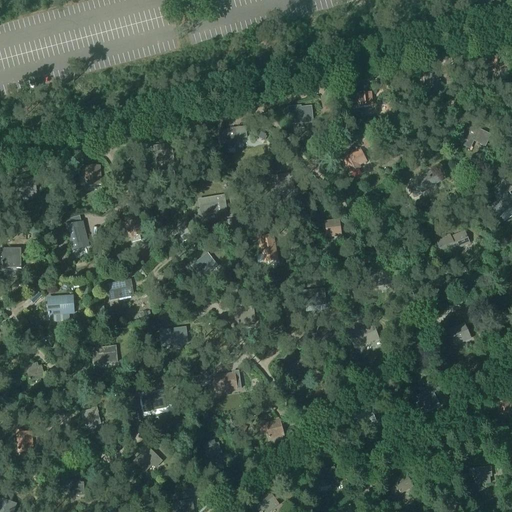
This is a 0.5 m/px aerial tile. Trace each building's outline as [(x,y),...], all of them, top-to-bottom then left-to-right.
[(493,63),(474,66),(476,74),(493,72),(494,72),(508,69),(506,56),(492,59),(493,63)] [(437,82),(436,72),(428,73),(429,77),(425,77),(426,88),(440,86),(440,82),(437,82)] [(372,93),(351,96),(353,111),(374,109),(372,93)] [(300,107),(290,108),(290,115),(294,115),(295,124),(313,122),(311,108),(300,109),(300,107)] [(466,148),(471,146),(473,141),(485,147),(490,136),(482,133),(478,132),(480,128),(471,123),(461,145),(466,148)] [(219,132),(221,149),(232,148),(232,147),(236,146),(236,145),(240,145),(239,139),(246,139),(245,128),(238,129),(238,130),(235,130),(235,129),(231,130),(231,131),(219,132)] [(364,144),(366,149),(373,146),(370,140),(364,144)] [(168,150),(167,146),(151,149),(152,155),(155,154),(156,160),(156,161),(156,162),(157,162),(168,160),(169,161),(173,161),(171,149),(168,150)] [(350,174),(359,170),(357,167),(366,163),(360,151),(343,160),(349,172),(350,174)] [(99,170),(99,167),(85,168),(86,183),(86,187),(101,186),(100,176),(100,170),(99,170)] [(411,184),(408,185),(414,198),(422,194),(422,193),(435,186),(440,184),(434,170),(428,173),(410,182),(411,184)] [(289,179),(288,176),(273,178),(274,184),(276,184),(277,190),(277,192),(278,192),(278,191),(290,189),(290,191),(294,190),(292,178),(289,179)] [(497,204),(492,207),(499,217),(511,208),(511,198),(509,194),(511,191),(511,187),(507,180),(495,188),(499,194),(495,197),(499,203),(497,204)] [(32,185),(32,181),(17,183),(18,189),(19,189),(20,195),(20,197),(21,197),(32,195),(32,196),(37,196),(35,184),(32,185)] [(224,197),(199,201),(201,216),(208,215),(208,214),(217,212),(217,214),(221,213),(220,205),(225,204),(224,197)] [(101,215),(106,212),(102,207),(97,211),(101,215)] [(235,220),(228,222),(230,232),(237,231),(235,220)] [(139,221),(126,225),(129,237),(130,239),(131,239),(132,243),(141,241),(140,237),(140,236),(139,236),(139,235),(143,233),(142,229),(141,224),(140,224),(139,221)] [(337,225),(336,222),(325,224),(327,236),(326,236),(327,238),(328,238),(328,237),(337,236),(337,237),(341,237),(340,225),(337,225)] [(86,237),(82,223),(66,228),(73,252),(84,249),(84,248),(82,249),(80,241),(85,240),(84,238),(86,237)] [(449,235),(436,240),(443,258),(457,252),(456,251),(470,245),(465,231),(450,237),(449,235)] [(273,236),(259,238),(264,263),(277,261),(273,236)] [(21,268),(21,250),(0,250),(0,258),(2,259),(2,263),(2,266),(3,266),(17,266),(17,268),(21,268)] [(206,254),(190,267),(200,280),(216,267),(206,254)] [(385,274),(384,271),(373,273),(376,285),(375,285),(376,287),(377,287),(377,286),(386,285),(386,286),(390,285),(388,273),(385,274)] [(133,297),(130,282),(108,286),(111,300),(118,298),(118,299),(119,299),(119,298),(129,296),(129,298),(133,297)] [(324,290),(300,292),(302,309),(326,306),(324,290)] [(74,297),(47,298),(48,317),(75,316),(74,297)] [(250,313),(249,309),(234,311),(235,317),(237,317),(238,324),(237,324),(238,325),(239,325),(250,323),(250,324),(254,324),(253,312),(250,313)] [(364,325),(361,318),(354,321),(357,328),(364,325)] [(373,325),(349,334),(355,350),(379,341),(373,325)] [(463,342),(470,339),(464,325),(448,333),(453,344),(453,346),(454,345),(463,341),(463,342)] [(185,329),(161,332),(162,338),(170,337),(170,344),(170,346),(171,345),(183,344),(183,345),(187,344),(185,329)] [(116,347),(91,350),(92,357),(93,357),(94,367),(118,364),(116,347)] [(288,376),(302,373),(301,366),(302,366),(300,356),(295,357),(296,359),(285,362),(288,374),(287,374),(288,376)] [(38,368),(37,365),(26,368),(29,380),(30,382),(31,382),(31,381),(40,378),(40,380),(44,378),(41,367),(38,368)] [(231,376),(216,378),(217,384),(219,384),(220,390),(220,392),(221,392),(221,391),(232,389),(232,391),(237,390),(241,389),(238,371),(231,372),(231,376)] [(441,381),(435,384),(439,391),(445,388),(441,381)] [(165,392),(142,397),(145,413),(151,412),(151,411),(166,409),(164,399),(166,398),(165,392)] [(427,393),(417,398),(420,403),(418,405),(422,415),(439,406),(432,394),(429,396),(427,393)] [(492,397),(490,400),(491,405),(496,404),(499,416),(508,414),(507,410),(509,410),(511,408),(511,396),(508,397),(508,394),(492,397)] [(368,413),(367,409),(353,415),(355,421),(356,420),(359,426),(358,426),(359,428),(360,427),(371,423),(371,424),(375,422),(371,411),(368,413)] [(94,414),(93,411),(82,414),(85,426),(86,428),(87,428),(86,427),(95,425),(96,426),(100,425),(97,414),(94,414)] [(278,426),(277,423),(266,426),(269,438),(269,440),(270,439),(279,436),(280,438),(284,437),(281,425),(278,426)] [(247,428),(241,425),(238,431),(244,434),(247,428)] [(22,434),(22,431),(17,432),(18,450),(18,452),(19,451),(28,450),(28,453),(32,453),(32,442),(32,436),(31,436),(31,433),(22,434)] [(215,446),(214,442),(203,446),(207,458),(207,460),(208,459),(217,456),(217,457),(221,456),(218,445),(215,446)] [(141,454),(133,462),(145,474),(153,465),(156,468),(162,462),(144,445),(138,451),(141,454)] [(338,446),(333,451),(336,454),(339,458),(344,454),(340,449),(338,446)] [(473,471),(469,471),(469,478),(474,478),(475,483),(474,483),(475,485),(476,485),(476,484),(485,483),(485,485),(489,484),(488,473),(485,473),(485,469),(473,471)] [(320,473),(313,475),(316,488),(323,487),(324,487),(324,486),(333,484),(333,485),(337,484),(334,473),(331,474),(331,470),(320,473)] [(403,476),(393,481),(399,492),(399,493),(399,494),(400,494),(400,493),(408,489),(409,490),(413,488),(407,478),(405,479),(403,476)] [(80,484),(79,481),(62,483),(63,491),(69,490),(69,494),(69,496),(70,496),(79,495),(79,496),(84,496),(83,484),(80,484)] [(278,505),(270,494),(267,496),(266,495),(253,504),(256,509),(257,508),(260,511),(267,511),(274,507),(275,508),(278,505)] [(12,511),(14,508),(11,507),(12,504),(0,500),(0,511),(12,511)] [(189,506),(189,503),(177,504),(178,511),(193,511),(192,506),(189,506)]
